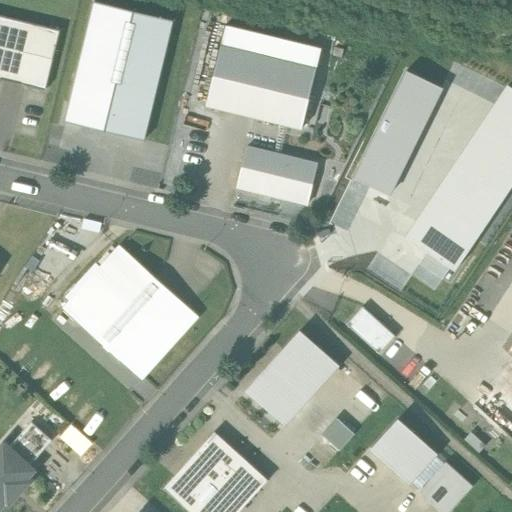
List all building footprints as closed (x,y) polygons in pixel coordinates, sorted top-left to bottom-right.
[(174,21),(95,2),(66,121),(145,140),(174,21)] [(60,31),(0,16),(0,79),(45,90),(60,31)] [(221,46),(206,106),(302,129),(316,69),(221,46)] [(442,88),(406,71),(354,178),(388,195),(442,88)] [(511,185),(511,88),(507,86),(405,238),(427,252),(419,264),(442,280),(450,268),(454,271),(511,185)] [(318,164),(247,146),(237,188),(308,206),(318,164)] [(195,319),(118,249),(65,307),(142,377),(195,319)] [(395,336),(362,307),(346,325),(379,354),(395,336)] [(300,332),(246,391),(285,425),(338,366),(300,332)] [(331,412),(318,432),(349,450),(361,429),(331,412)] [(436,455),(398,420),(371,449),(410,484),(436,455)] [(4,443),(0,447),(0,507),(5,501),(8,504),(28,483),(25,480),(33,470),(29,466),(52,441),(31,422),(8,448),(4,443)] [(215,432),(163,489),(189,511),(239,511),(268,480),(215,432)] [(449,511),(472,487),(446,463),(419,493),(440,511),(449,511)]
